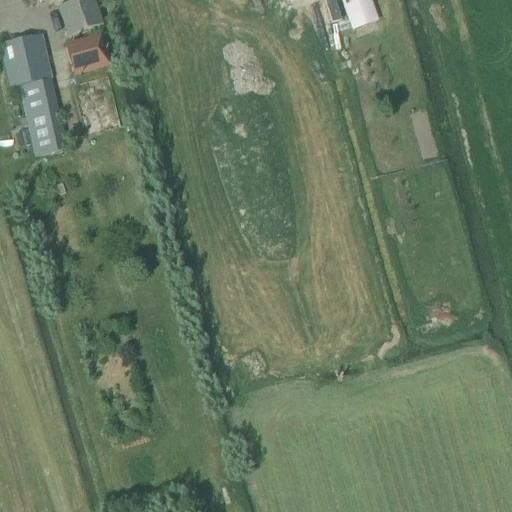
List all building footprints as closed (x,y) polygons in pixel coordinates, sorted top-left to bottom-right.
[(68,37),(101,25),(91,0),(79,0),(57,8),(68,37)] [(330,0),(323,0),(321,1),(330,22),(338,19),(330,0)] [(34,158),(65,151),(40,37),(0,45),(0,49),(9,89),(18,87),(34,158)] [(64,74),(104,69),(99,37),(60,43),(64,74)] [(224,355),(231,386),(257,380),(250,349),(224,355)]
